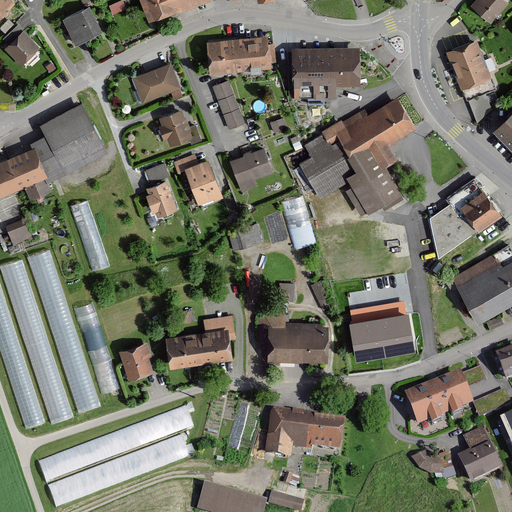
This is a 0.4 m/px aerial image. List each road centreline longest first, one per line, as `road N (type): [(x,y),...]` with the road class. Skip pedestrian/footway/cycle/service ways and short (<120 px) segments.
road 1 (residential): [(511,329),(416,371),(199,389),(19,446)]
road 2 (unclassified): [(0,126),(155,43),(219,19),(262,16),(349,32),(417,20)]
road 3 (tertiary): [(511,181),(439,112),(423,80),(417,20)]
road 4 (track): [(42,511),(0,389)]
